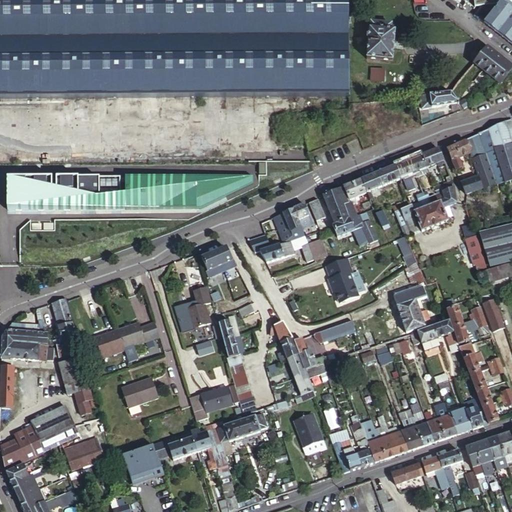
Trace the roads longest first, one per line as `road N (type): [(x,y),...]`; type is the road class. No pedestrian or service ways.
road 1 (residential): [(0,314),(511,106)]
road 2 (unclassified): [(511,427),(262,511)]
